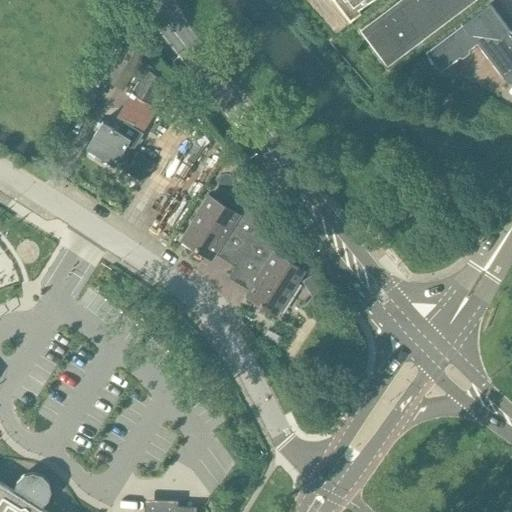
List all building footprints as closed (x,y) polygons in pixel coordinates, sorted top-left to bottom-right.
[(333,0),(350,22),(361,13),(359,10),(372,0),(333,0)] [(388,66),(475,0),(398,0),(360,29),(388,66)] [(511,31),(491,3),(426,52),(441,71),(478,43),(504,78),(508,84),(511,84),(511,31)] [(150,103),(165,79),(148,69),(133,93),(150,103)] [(103,121),(87,148),(115,165),(129,143),(134,146),(142,133),(125,122),(119,131),(103,121)] [(215,253),(236,266),(265,221),(243,190),(231,209),(209,195),(182,239),(212,258),(215,253)] [(286,250),(265,221),(236,266),(229,277),(250,290),(246,295),(277,314),(305,270),(282,256),(286,250)] [(0,511),(196,511),(197,507),(153,505),(152,511),(49,511),(39,506),(49,500),(52,491),(49,482),(43,475),(34,472),(24,474),(17,481),(14,490),(0,481),(0,511)]
